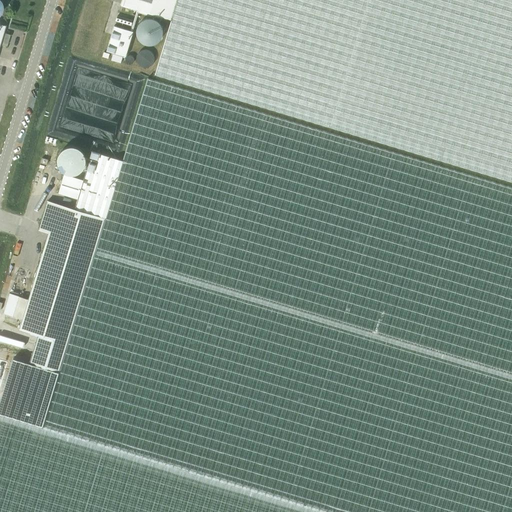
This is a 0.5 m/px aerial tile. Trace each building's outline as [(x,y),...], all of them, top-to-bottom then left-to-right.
[(176,0),(121,0),(121,4),(171,19),(176,0)] [(155,74),(511,181),(511,0),(176,0),(171,19),(155,74)] [(132,20),(117,16),(115,21),(130,26),(132,20)] [(133,31),(114,25),(107,50),(126,56),(133,31)] [(13,357),(0,400),(0,511),(511,511),(511,187),(147,78),(123,160),(92,151),(83,179),(64,174),(58,192),(78,198),(75,208),(107,220),(100,242),(59,372),(30,362),(30,363),(13,357)] [(27,303),(20,328),(39,334),(33,353),(30,362),(59,372),(100,242),(107,220),(75,208),(48,200),(39,229),(49,232),(48,235),(46,241),(28,301),(27,303)]
